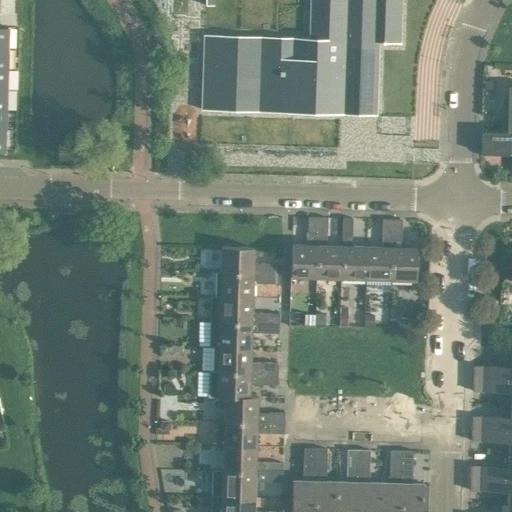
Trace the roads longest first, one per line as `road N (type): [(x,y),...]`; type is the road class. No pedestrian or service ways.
road 1 (residential): [(0,184),(456,197)]
road 2 (residential): [(446,511),(456,197)]
road 3 (residential): [(456,197),(464,53),(484,0)]
